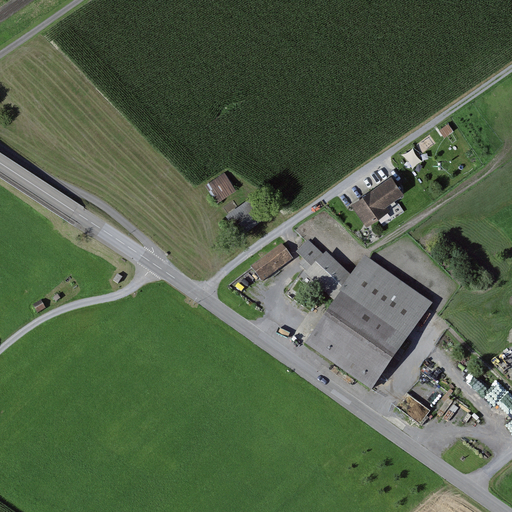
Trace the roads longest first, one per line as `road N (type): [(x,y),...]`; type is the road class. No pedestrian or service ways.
road 1 (tertiary): [(0,164),(503,511)]
road 2 (track): [(200,296),(511,69)]
road 3 (track): [(0,353),(61,309),(123,293),(156,266),(152,246),(105,207),(0,148)]
